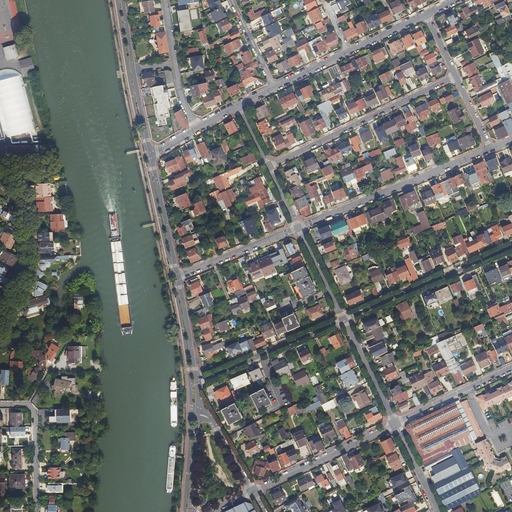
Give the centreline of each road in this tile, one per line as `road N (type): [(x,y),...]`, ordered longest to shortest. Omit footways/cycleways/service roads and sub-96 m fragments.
road 1 (residential): [(298,228),(490,149)]
road 2 (residential): [(268,166),(455,76)]
road 3 (residential): [(511,247),(343,319)]
road 4 (residential): [(0,171),(25,200),(28,269),(0,320)]
road 5 (residential): [(343,319),(197,382)]
road 6 (residential): [(253,492),(395,423)]
road 7 (residential): [(37,511),(35,413),(0,404)]
road 8 (residential): [(177,276),(298,228)]
road 9 (residential): [(395,423),(511,368)]
road 10 (tertiary): [(177,276),(151,155)]
